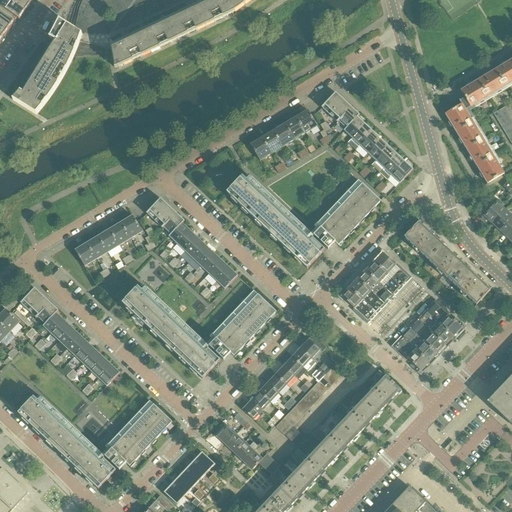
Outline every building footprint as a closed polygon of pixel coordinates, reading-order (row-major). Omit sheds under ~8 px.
[(8,0),(5,0),(1,6),(19,20),(25,12),(8,0)] [(31,4),(25,0),(8,0),(25,12),(31,4)] [(82,0),(79,9),(74,31),(81,35),(79,41),(79,43),(112,50),(112,49),(115,47),(114,47),(115,47),(124,43),(123,42),(124,42),(124,43),(133,39),(132,38),(133,38),(133,39),(142,35),(142,34),(151,30),(151,29),(151,30),(160,26),(160,25),(160,26),(169,21),(170,21),(178,17),(178,16),(179,17),(187,13),(187,12),(188,13),(196,9),(196,8),(197,8),(205,4),(205,3),(206,4),(214,0),(82,0)] [(214,0),(206,4),(205,3),(205,4),(197,8),(196,8),(196,9),(188,13),(187,12),(187,13),(179,17),(178,16),(178,17),(170,21),(169,21),(160,26),(160,25),(160,26),(151,30),(151,29),(151,30),(142,34),(142,35),(133,39),(133,38),(132,38),(133,39),(124,43),(124,42),(123,42),(124,43),(115,47),(114,47),(115,47),(112,49),(112,50),(115,69),(118,67),(119,68),(119,67),(123,65),(124,66),(124,65),(132,61),(133,62),(133,61),(141,57),(142,57),(151,53),(151,52),(160,48),(160,49),(160,48),(169,44),(178,40),(178,39),(187,35),(187,36),(188,35),(187,35),(196,31),(197,31),(196,31),(205,27),(206,27),(205,27),(214,22),(214,23),(215,23),(214,22),(223,18),(224,18),(232,14),(233,14),(234,13),(244,6),(251,0),(252,0),(214,0)] [(0,10),(0,22),(8,29),(14,21),(0,10)] [(0,22),(0,34),(2,37),(8,29),(0,22)] [(54,41),(22,93),(21,93),(14,101),(36,115),(41,109),(44,105),(48,100),(52,95),(55,90),(58,85),(61,80),(64,74),(67,69),(70,63),(72,58),(75,52),(77,47),(79,43),(79,41),(81,35),(74,31),(59,22),(50,39),(54,41)] [(511,60),(495,70),(505,87),(511,83),(511,60)] [(495,70),(477,81),(488,98),(505,87),(495,70)] [(460,91),(462,94),(471,108),(488,98),(477,81),(460,91)] [(321,108),(337,123),(351,108),(335,93),(321,108)] [(445,115),(449,122),(466,112),(466,111),(471,108),(462,94),(461,94),(460,94),(455,97),(457,100),(457,101),(458,100),(459,101),(461,105),(445,115)] [(344,131),(344,132),(359,116),(351,108),(337,123),(338,122),(346,129),(344,131)] [(511,120),(504,108),(493,114),(503,131),(511,145),(511,120)] [(308,111),(296,118),(305,134),(317,126),(308,111)] [(449,122),(456,133),(473,123),(466,112),(449,122)] [(344,132),(352,139),(365,125),(357,118),(359,116),(344,132)] [(296,118),(285,125),(294,140),(305,134),(296,118)] [(456,133),(466,150),(483,140),(473,123),(456,133)] [(285,125),(273,132),(283,147),(294,140),(285,125)] [(352,139),(360,147),(373,133),(365,125),(352,139)] [(273,132),(262,139),(271,154),(283,147),(273,132)] [(360,147),(368,154),(381,140),(373,133),(360,147)] [(271,154),(262,139),(250,146),(260,161),(271,154)] [(368,154),(376,161),(389,148),(381,140),(368,154)] [(466,150),(476,167),(494,157),(483,140),(466,150)] [(376,161),(384,169),(397,155),(389,148),(376,161)] [(384,169),(391,176),(405,163),(397,155),(384,169)] [(494,157),(476,167),(487,184),(504,174),(494,157)] [(405,163),(391,176),(400,184),(413,170),(405,163)] [(239,202),(237,204),(243,209),(244,207),(248,210),(250,212),(248,214),(307,269),(324,250),(312,239),(310,241),(242,177),(226,193),(232,198),(234,197),(239,202)] [(509,192),(511,189),(511,188),(511,186),(507,182),(503,187),(508,193),(509,192)] [(370,213),(370,212),(368,211),(372,206),(374,208),(373,208),(374,209),(381,202),(362,184),(320,229),(320,230),(313,237),(328,250),(335,243),(336,245),(337,243),(341,239),(342,241),(343,242),(350,235),(349,234),(347,233),(351,228),(353,230),(353,231),(360,224),(359,223),(358,222),(362,217),(363,219),(364,220),(370,213)] [(146,214),(162,229),(176,214),(160,199),(146,214)] [(487,220),(491,224),(505,210),(497,202),(481,219),(485,222),(487,220)] [(494,230),(497,234),(511,218),(511,216),(505,210),(491,224),(496,228),(494,230)] [(169,237),(184,221),(176,214),(162,229),(163,228),(171,235),(169,237)] [(133,217),(122,223),(131,239),(142,232),(133,217)] [(503,235),(508,240),(511,234),(511,218),(497,234),(501,237),(503,235)] [(169,237),(177,245),(190,231),(182,224),(184,222),(184,221),(169,237)] [(122,223),(110,230),(120,246),(131,239),(122,223)] [(404,238),(428,261),(443,246),(436,240),(433,237),(434,235),(430,231),(428,233),(418,223),(412,230),(404,238)] [(110,230),(99,237),(101,240),(108,253),(120,246),(110,230)] [(177,245),(185,252),(198,238),(190,231),(177,245)] [(99,237),(87,244),(96,260),(108,253),(101,240),(99,237)] [(198,238),(185,252),(193,260),(206,246),(198,238)] [(96,260),(87,244),(75,251),(85,267),(96,260)] [(193,260),(201,267),(214,253),(206,246),(193,260)] [(428,261),(452,284),(466,269),(456,259),(458,258),(454,254),(452,255),(443,246),(428,261)] [(201,267),(209,275),(222,261),(214,253),(201,267)] [(374,262),(373,262),(387,275),(395,266),(382,253),(378,258),(378,257),(377,258),(378,258),(374,262)] [(209,275),(216,282),(229,268),(222,261),(209,275)] [(365,270),(379,283),(387,275),(373,262),(374,263),(370,266),(369,266),(370,267),(366,271),(365,270)] [(362,301),(354,309),(353,311),(367,325),(411,278),(397,264),(395,266),(387,275),(379,283),(370,292),(362,301)] [(229,268),(216,282),(225,290),(238,276),(229,268)] [(466,269),(452,284),(476,306),(490,291),(480,281),(482,280),(477,276),(476,278),(466,269)] [(357,280),(370,292),(379,283),(365,270),(365,271),(366,271),(362,275),(361,274),(361,275),(362,275),(358,279),(357,279),(357,280)] [(349,288),(362,301),(370,292),(357,280),(354,284),(353,283),(353,284),(350,288),(349,288)] [(122,304),(127,309),(129,307),(134,313),(133,314),(138,319),(140,318),(145,323),(144,324),(147,327),(186,365),(202,380),(220,361),(208,350),(206,352),(138,287),(122,304)] [(341,297),(354,309),(362,301),(349,288),(345,292),(345,293),(341,297)] [(43,327),(58,311),(35,289),(20,304),(36,319),(38,318),(45,325),(43,327)] [(258,295),(257,295),(215,340),(216,340),(209,347),(223,361),(230,354),(232,355),(233,354),(236,350),(238,351),(238,352),(239,352),(245,345),(244,345),(243,343),(247,339),(248,341),(249,341),(256,334),(255,334),(253,332),(257,328),(259,330),(266,323),(265,323),(264,321),(268,317),(269,319),(270,319),(276,313),(258,295)] [(435,301),(425,311),(440,325),(449,316),(450,315),(435,301)] [(6,310),(0,316),(0,323),(10,333),(19,323),(6,310)] [(15,314),(28,327),(31,324),(18,311),(15,314)] [(43,327),(51,335),(64,321),(56,314),(59,311),(58,311),(43,327)] [(425,311),(417,320),(432,334),(440,325),(425,311)] [(449,316),(440,325),(455,339),(466,328),(455,318),(453,320),(449,316)] [(417,320),(409,329),(424,342),(432,334),(417,320)] [(51,335),(59,342),(72,328),(64,321),(51,335)] [(0,323),(0,341),(1,342),(10,333),(0,323)] [(440,325),(432,334),(447,348),(455,339),(440,325)] [(59,342),(67,350),(80,336),(72,328),(59,342)] [(409,329),(401,337),(416,351),(424,342),(409,329)] [(432,334),(424,342),(439,356),(447,348),(432,334)] [(67,350),(75,357),(88,343),(80,336),(67,350)] [(308,340),(300,349),(311,359),(319,351),(320,351),(322,353),(325,350),(319,344),(320,343),(312,336),(308,340)] [(406,361),(407,360),(416,351),(401,337),(391,347),(406,361)] [(424,342),(416,351),(431,365),(439,356),(424,342)] [(75,357),(83,365),(96,351),(88,343),(75,357)] [(300,349),(292,358),(303,368),(311,359),(300,349)] [(83,365),(91,372),(104,358),(96,351),(83,365)] [(416,351),(407,360),(412,364),(410,366),(420,376),(431,365),(416,351)] [(340,365),(343,362),(334,354),(331,357),(340,365)] [(91,372),(99,379),(112,366),(104,358),(91,372)] [(292,358),(284,366),(295,377),(303,368),(292,358)] [(324,364),(320,368),(325,372),(327,374),(330,370),(324,364)] [(330,370),(339,378),(344,373),(335,365),(330,370)] [(112,366),(99,379),(107,387),(120,374),(112,366)] [(284,366),(276,375),(287,385),(295,377),(284,366)] [(326,374),(335,382),(339,378),(330,370),(327,374),(326,374)] [(322,379),(331,387),(335,382),(326,374),(322,379)] [(276,375),(267,384),(278,394),(287,385),(276,375)] [(511,375),(487,403),(511,426),(511,375)] [(363,401),(378,415),(387,405),(388,406),(392,402),(391,401),(400,391),(385,377),(363,401)] [(317,384),(326,392),(331,387),(322,379),(317,384)] [(267,384),(259,393),(270,403),(278,394),(267,384)] [(313,388),(322,396),(326,392),(317,384),(313,388)] [(309,392),(318,401),(322,396),(313,388),(309,392)] [(305,397),(314,405),(318,401),(309,392),(305,397)] [(259,393),(251,401),(262,411),(270,403),(259,393)] [(116,471),(104,460),(102,462),(34,397),(18,414),(98,490),(116,471)] [(301,401),(309,410),(314,405),(305,397),(301,401)] [(262,411),(251,401),(243,410),(242,410),(254,421),(254,420),(262,411)] [(297,405),(306,414),(309,410),(301,401),(297,405)] [(341,424),(356,438),(365,429),(366,430),(370,426),(369,425),(378,415),(363,401),(341,424)] [(292,407),(288,403),(284,407),(288,411),(292,407)] [(154,405),(133,427),(111,450),(112,450),(105,457),(119,471),(126,464),(130,467),(172,423),(154,405)] [(292,410),(301,418),(306,414),(297,405),(292,410)] [(288,415),(297,423),(301,418),(292,410),(288,415)] [(342,418),(336,412),(332,415),(339,422),(342,418)] [(234,419),(243,427),(247,423),(238,414),(234,419)] [(288,424),(293,427),(297,423),(288,415),(284,419),(288,424)] [(275,416),(271,420),(275,424),(279,420),(275,416)] [(276,428),(280,432),(288,424),(284,419),(276,428)] [(247,423),(243,427),(247,431),(251,427),(247,423)] [(280,432),(285,436),(293,427),(288,424),(280,432)] [(318,448),(333,462),(342,452),(344,454),(348,450),(346,448),(356,438),(341,424),(318,448)] [(217,437),(225,445),(236,435),(227,426),(228,426),(227,426),(216,437),(217,438),(217,437)] [(285,436),(289,440),(297,432),(293,427),(285,436)] [(321,433),(317,429),(313,434),(317,438),(321,433)] [(289,440),(293,444),(301,436),(297,432),(289,440)] [(225,445),(234,454),(244,443),(236,435),(225,445)] [(256,440),(260,444),(265,439),(261,436),(256,440)] [(301,436),(293,444),(298,448),(306,439),(301,436)] [(265,439),(260,444),(264,448),(269,443),(265,439)] [(445,449),(450,454),(457,446),(453,442),(445,449)] [(234,454),(243,462),(253,451),(258,447),(253,443),(249,447),(244,443),(234,454)] [(296,471),(311,486),(320,476),(321,478),(325,473),(324,472),(333,462),(318,448),(296,471)] [(306,458),(298,450),(291,457),(299,465),(306,458)] [(252,471),(259,463),(262,459),(253,451),(243,462),(251,470),(252,471)] [(202,453),(194,461),(207,473),(215,465),(202,453)] [(259,463),(263,468),(271,459),(267,455),(262,459),(259,463)] [(263,468),(268,472),(276,463),(271,459),(263,468)] [(194,461),(186,469),(200,481),(207,473),(194,461)] [(268,472),(272,476),(277,470),(280,467),(276,463),(268,472)] [(44,472),(41,469),(35,475),(39,478),(44,472)] [(186,469),(179,477),(192,489),(200,481),(186,469)] [(278,491),(257,511),(285,511),(298,500),(299,501),(303,497),(302,496),(311,486),(296,471),(285,483),(280,479),(283,476),(277,470),(272,476),(267,481),(278,491)] [(179,477),(172,485),(185,497),(192,489),(179,477)] [(172,485),(164,493),(168,496),(177,505),(185,497),(172,485)] [(409,487),(400,496),(409,505),(418,496),(412,490),(409,487)] [(400,496),(385,511),(416,511),(409,505),(400,496)] [(435,511),(418,496),(409,505),(416,511),(435,511)] [(162,511),(165,510),(169,506),(160,497),(156,501),(154,499),(147,507),(149,509),(145,511),(162,511)]
